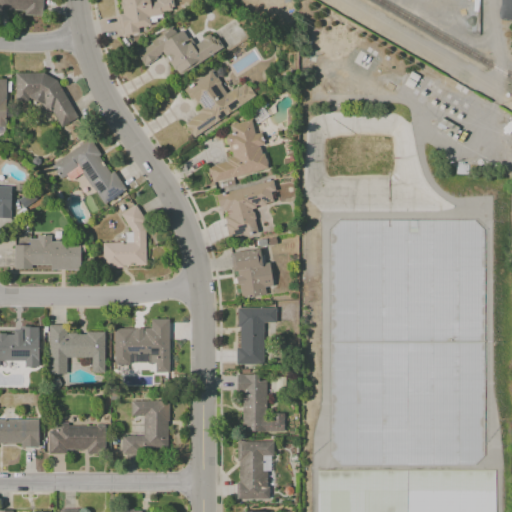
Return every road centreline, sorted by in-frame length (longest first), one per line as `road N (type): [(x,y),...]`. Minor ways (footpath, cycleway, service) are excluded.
road 1 (residential): [(86,0),(85,37),(103,80),(189,219),(204,292),(205,511)]
road 2 (residential): [(205,481),(0,482)]
road 3 (residential): [(204,292),(0,296)]
